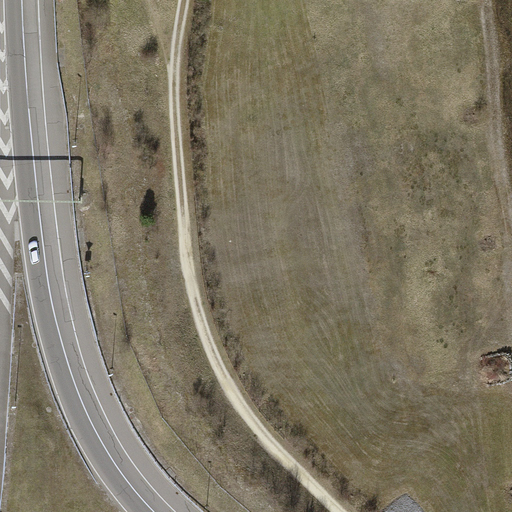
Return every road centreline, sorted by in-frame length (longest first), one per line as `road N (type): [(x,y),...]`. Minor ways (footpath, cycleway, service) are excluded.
road 1 (track): [(337,511),(241,402),(211,343),(189,271),(175,51),(183,0)]
road 2 (motorway): [(141,511),(91,444),(50,335),(34,258),(14,0)]
